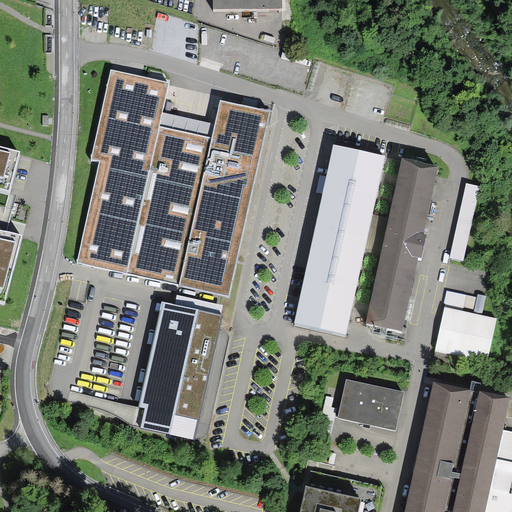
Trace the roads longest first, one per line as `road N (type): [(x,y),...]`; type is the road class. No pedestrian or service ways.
road 1 (residential): [(65,0),(63,164),(24,358),(34,434)]
road 2 (unknown): [(47,262),(150,295),(132,394)]
road 3 (unclassified): [(34,434),(64,473),(139,511)]
